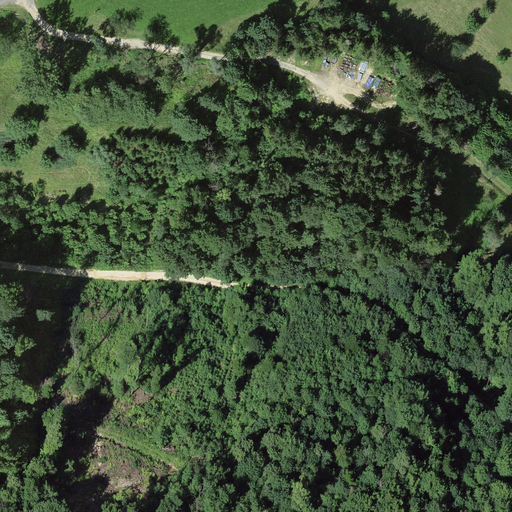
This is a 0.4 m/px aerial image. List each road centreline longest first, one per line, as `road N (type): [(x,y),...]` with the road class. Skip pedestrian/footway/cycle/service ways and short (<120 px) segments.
road 1 (track): [(0,263),(338,297),(417,340),(511,436)]
road 2 (track): [(28,0),(36,19),(64,36),(239,55),(337,83),(338,100),(421,142)]
road 3 (track): [(273,511),(215,474),(114,429),(0,398)]
